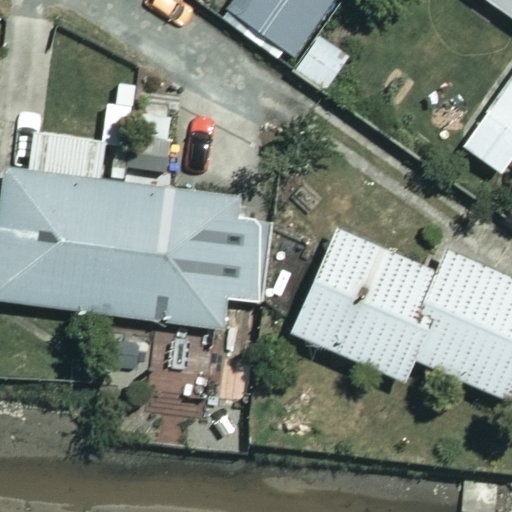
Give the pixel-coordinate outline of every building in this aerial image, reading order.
[(333,0),(238,0),(232,9),(299,53),(333,0)] [(511,0),(494,0),(511,12),(511,0)] [(511,167),(511,80),(466,144),(507,174),(511,167)] [(109,140),(37,131),(32,170),(9,167),(2,230),(0,229),(0,297),(224,324),(227,296),(268,301),(279,205),(103,183),(109,140)] [(440,269),(339,228),(297,331),(410,378),(419,358),(511,396),(511,276),(448,250),(440,269)]
